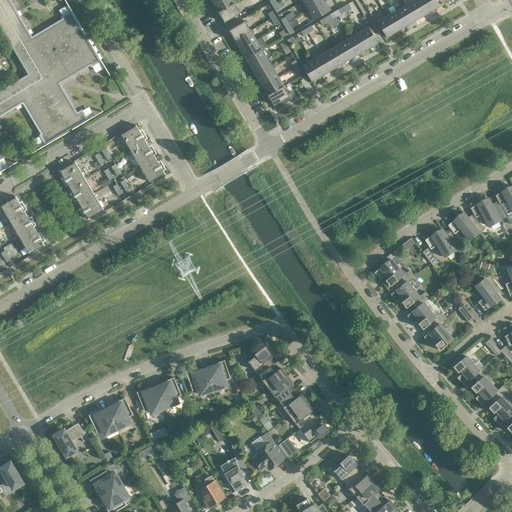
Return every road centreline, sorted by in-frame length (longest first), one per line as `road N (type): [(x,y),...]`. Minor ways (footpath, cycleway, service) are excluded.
road 1 (residential): [(21,434),(161,365),(276,329),(356,425)]
road 2 (residential): [(511,170),(410,231),(358,273),(358,288),(427,373)]
road 3 (unclassified): [(269,148),(492,16)]
road 4 (unclassified): [(0,308),(195,191)]
road 5 (residential): [(269,148),(180,0)]
road 6 (residential): [(0,193),(147,107)]
road 7 (residential): [(356,425),(242,511)]
road 8 (residential): [(427,373),(511,469)]
road 9 (residential): [(147,107),(82,0)]
